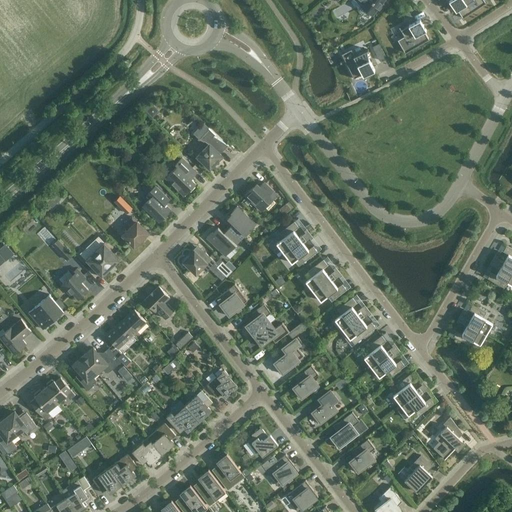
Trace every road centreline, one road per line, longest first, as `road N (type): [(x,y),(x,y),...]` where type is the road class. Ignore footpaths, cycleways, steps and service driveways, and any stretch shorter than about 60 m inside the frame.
road 1 (residential): [(498,212),(418,346),(263,147)]
road 2 (residential): [(460,182),(433,214),(392,220),(367,201),(297,111)]
road 3 (unclassified): [(0,162),(122,54),(142,0)]
road 4 (residential): [(0,392),(157,255)]
road 5 (residential): [(117,511),(262,392)]
road 6 (residential): [(262,392),(157,255)]
road 7 (secondary): [(0,203),(117,102)]
road 8 (residential): [(157,255),(263,147)]
road 9 (residential): [(354,511),(262,392)]
